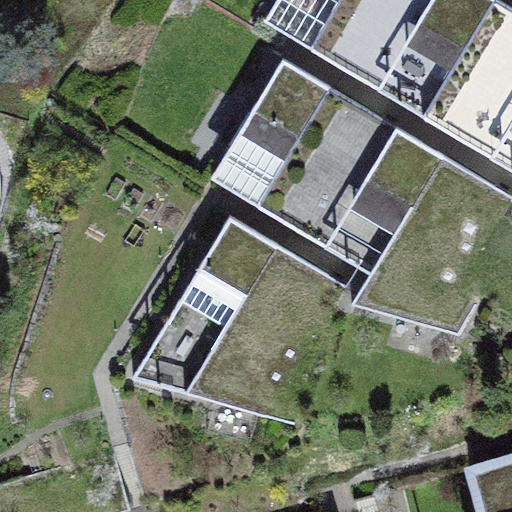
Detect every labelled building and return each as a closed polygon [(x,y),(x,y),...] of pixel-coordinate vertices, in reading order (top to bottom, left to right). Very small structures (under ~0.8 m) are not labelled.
[(380,88),(433,0),(277,0),(266,20),(380,88)] [(495,157),(511,128),(511,7),(499,0),(433,0),(380,88),(495,157)] [(212,175),(372,273),(445,155),(284,57),(212,175)] [(511,166),(511,128),(495,157),(511,166)] [(511,197),(445,155),(372,273),(354,300),(459,331),(511,241),(511,197)] [(138,372),(277,418),(346,286),(231,217),(138,372)] [(511,511),(511,453),(472,465),(485,511),(511,511)]
